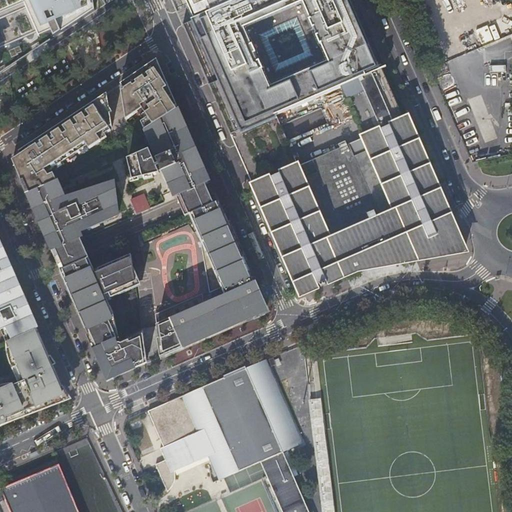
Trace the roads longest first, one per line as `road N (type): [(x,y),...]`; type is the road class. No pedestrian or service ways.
road 1 (residential): [(169,38),(294,320)]
road 2 (residential): [(0,168),(97,410)]
road 3 (tertiary): [(294,320),(97,410)]
road 4 (residential): [(169,38),(0,145)]
road 5 (secondary): [(455,169),(380,0)]
road 6 (tertiary): [(443,279),(401,279),(294,320)]
